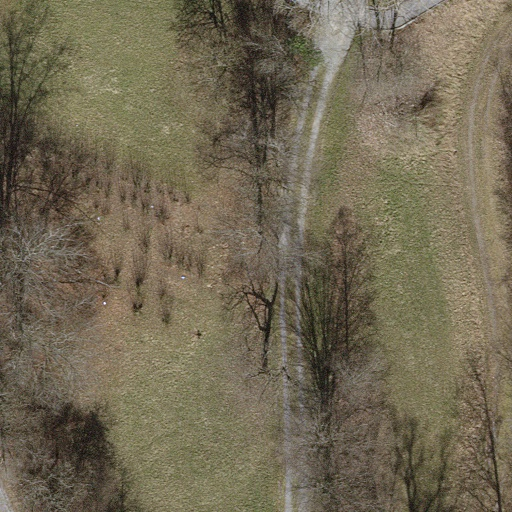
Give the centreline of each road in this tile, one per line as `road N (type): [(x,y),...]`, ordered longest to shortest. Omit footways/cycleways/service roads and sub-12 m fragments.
road 1 (track): [(295,511),(294,208),(313,97),(360,0)]
road 2 (track): [(492,511),(504,376),(479,137),(489,81),(511,37)]
